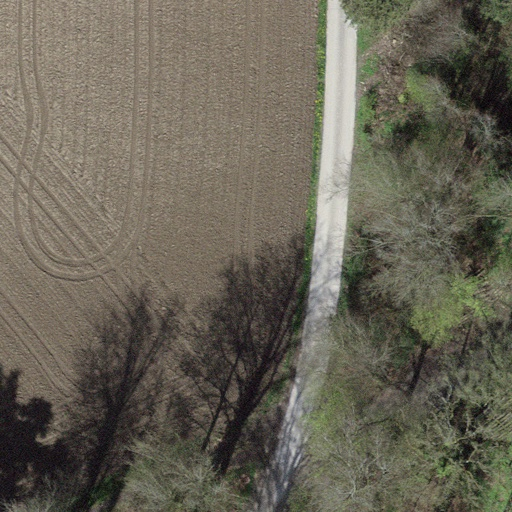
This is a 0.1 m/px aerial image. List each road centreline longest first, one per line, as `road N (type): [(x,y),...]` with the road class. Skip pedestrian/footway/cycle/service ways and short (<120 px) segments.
road 1 (track): [(337,0),(337,170),(321,438)]
road 2 (track): [(321,438),(511,338)]
road 3 (track): [(147,511),(321,438)]
